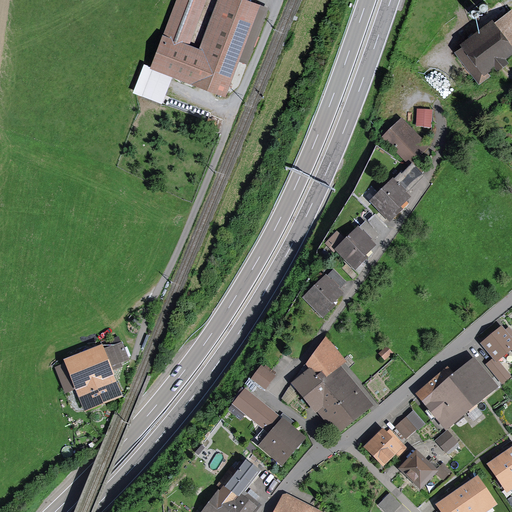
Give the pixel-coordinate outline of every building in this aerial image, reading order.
[(207,0),(175,0),(149,69),(224,98),(260,5),(246,0),(217,0),(198,49),(189,46),(207,0)] [(488,10),(488,9),(488,7),(487,6),(485,5),(483,4),(482,5),(480,6),(479,7),(479,9),(479,10),(480,12),(482,13),(484,13),(485,13),(487,12),(488,10)] [(509,64),(506,60),(511,54),(511,9),(494,22),(492,19),(459,45),(462,48),(454,53),(479,85),(491,76),(488,73),(495,68),(498,72),(503,68),(509,64)] [(479,17),(479,15),(479,13),(478,12),(477,11),(475,11),(473,11),(472,12),(471,13),(471,15),(471,17),(472,18),(473,19),(475,19),(477,19),(478,18),(479,17)] [(432,111),(417,110),(416,128),(431,129),(432,111)] [(382,140),(410,167),(413,165),(430,147),(402,120),(382,140)] [(425,176),(413,165),(410,167),(402,176),(400,174),(394,181),(393,180),(369,204),(390,224),(403,210),(401,208),(411,198),(407,194),(425,176)] [(366,222),(359,229),(358,228),(345,240),(334,252),(355,272),(368,258),(366,257),(377,246),(373,243),(380,236),(366,222)] [(334,252),(345,240),(337,232),(324,245),(333,253),(334,252)] [(352,280),(357,276),(346,265),(341,269),(352,280)] [(327,277),(325,275),(324,277),(320,281),(302,300),(323,320),(336,306),(334,304),(344,294),(339,289),(345,283),(333,271),(327,277)] [(320,281),(324,277),(320,273),(316,277),(320,281)] [(511,338),(511,337),(511,335),(511,329),(510,328),(506,331),(501,325),(480,343),(487,350),(479,356),(503,385),(511,378),(503,367),(502,368),(496,361),(507,352),(511,357),(511,338)] [(346,361),(326,335),(305,363),(309,368),(311,366),(354,420),(373,404),(342,365),(346,361)] [(55,367),(65,393),(76,389),(84,411),(123,396),(113,370),(122,366),(121,363),(129,360),(122,341),(105,348),(103,344),(64,358),(66,362),(55,367)] [(385,360),(393,352),(387,345),(378,354),(385,360)] [(447,365),(444,368),(475,405),(499,385),(473,355),(453,372),(447,365)] [(265,389),(275,375),(274,374),(276,372),(263,363),(262,365),(260,364),(250,378),(265,389)] [(309,368),(290,382),(315,413),(317,411),(336,434),(354,420),(311,366),(309,368)] [(473,421),(482,413),(475,405),(444,368),(415,392),(445,429),(453,423),(455,425),(465,416),(463,414),(466,412),(473,421)] [(268,433),(281,417),(245,387),(227,409),(241,420),(245,414),(262,429),(268,433)] [(425,423),(413,410),(394,426),(396,428),(394,431),(403,440),(416,428),(418,430),(425,423)] [(295,422),(284,413),(281,417),(268,433),(262,429),(255,438),(260,442),(257,445),(282,466),(307,436),(292,425),(295,422)] [(407,449),(389,428),(386,431),(383,427),(363,446),(383,466),(392,456),(396,460),(407,449)] [(446,453),(457,443),(447,432),(436,441),(446,453)] [(511,467),(511,445),(501,452),(511,467)] [(507,492),(511,488),(511,467),(501,452),(486,463),(507,492)] [(244,459),(245,460),(226,485),(239,496),(243,490),(245,491),(261,470),(249,461),(254,457),(249,453),(244,459)] [(429,465),(417,454),(402,469),(420,487),(435,472),(440,466),(432,458),(428,462),(430,464),(429,465)] [(442,464),(440,466),(435,472),(443,479),(450,472),(442,464)] [(482,511),(485,511),(498,504),(478,474),(463,484),(482,511)] [(226,511),(239,496),(226,485),(224,484),(220,489),(218,488),(199,511),(226,511)] [(461,511),(482,511),(463,484),(449,494),(461,511)] [(243,490),(239,496),(226,511),(255,511),(262,504),(245,491),(243,490)] [(385,511),(392,511),(401,504),(389,492),(378,504),(385,511)] [(273,511),(275,511),(324,511),(286,493),(282,494),(273,511)] [(440,511),(461,511),(449,494),(435,503),(440,511)]
